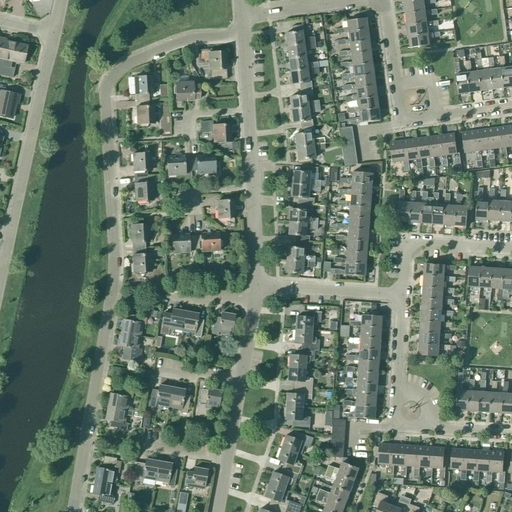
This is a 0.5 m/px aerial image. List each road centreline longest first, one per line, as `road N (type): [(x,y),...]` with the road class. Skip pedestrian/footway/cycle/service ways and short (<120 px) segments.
road 1 (residential): [(73,511),(114,261),(109,78),(187,39),(243,35)]
road 2 (unclassified): [(0,279),(53,33)]
road 3 (residential): [(401,296),(405,239),(511,247)]
road 4 (residential): [(401,296),(255,284)]
